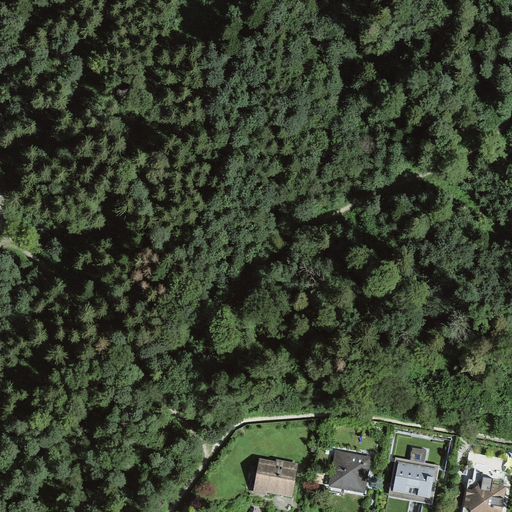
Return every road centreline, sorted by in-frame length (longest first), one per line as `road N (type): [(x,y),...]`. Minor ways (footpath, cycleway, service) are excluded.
road 1 (track): [(133,362),(175,346),(315,222),(458,159),(511,111)]
road 2 (track): [(511,440),(355,412),(254,417),(231,424),(168,511)]
road 3 (track): [(207,452),(31,254),(0,233)]
